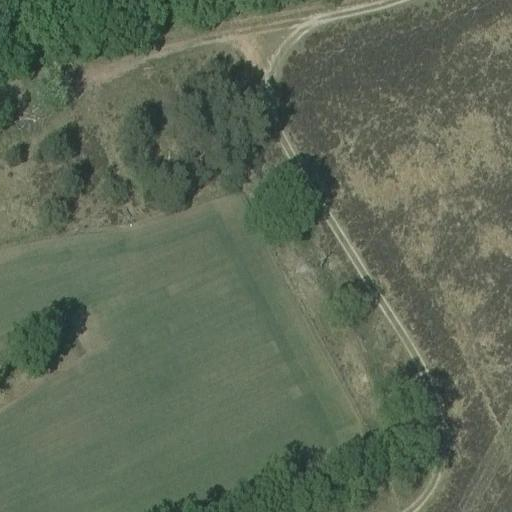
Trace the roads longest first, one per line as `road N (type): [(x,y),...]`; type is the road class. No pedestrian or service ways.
road 1 (track): [(413,511),(446,473),(446,427),(435,390),(281,141),(268,97),(275,50)]
road 2 (track): [(377,0),(313,18),(275,50),(221,42),(76,72),(57,61),(15,0)]
